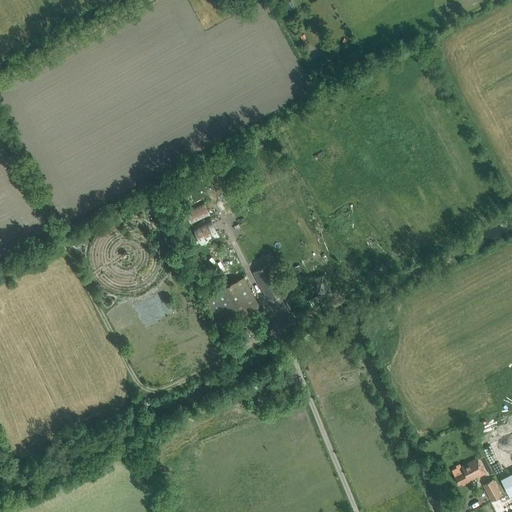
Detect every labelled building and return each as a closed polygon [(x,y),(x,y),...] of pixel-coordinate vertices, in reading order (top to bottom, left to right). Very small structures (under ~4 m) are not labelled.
[(204,200),(184,210),(191,224),(210,215),(204,200)] [(211,217),(192,226),(202,246),(221,236),(211,217)] [(213,254),(209,256),(221,279),(233,274),(221,250),(218,252),(215,251),(213,254)] [(300,263),(294,266),(297,272),(303,269),(300,263)] [(321,299),(332,293),(323,275),(316,278),(315,276),(312,278),(312,277),(284,292),(270,266),(254,274),(268,300),(280,294),(281,295),(283,295),(294,316),(322,302),(321,299)] [(243,276),(204,297),(220,326),(259,305),(243,276)] [(478,477),(485,473),(477,457),(461,466),(464,471),(454,476),(458,484),(461,483),(463,485),(470,481),(469,479),(477,475),(478,477)] [(511,473),(501,479),(509,494),(511,492),(511,473)] [(501,495),(493,479),(483,484),(491,500),(501,495)]
